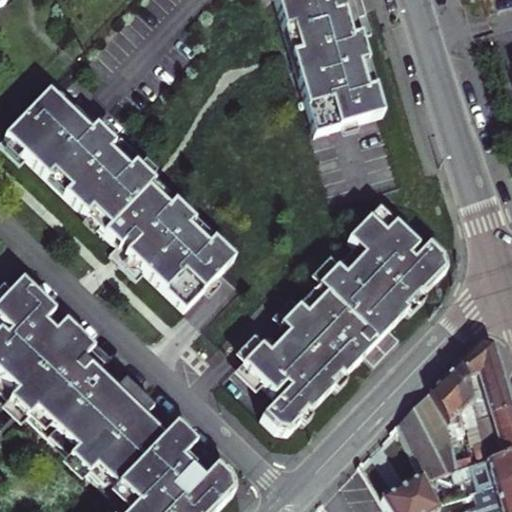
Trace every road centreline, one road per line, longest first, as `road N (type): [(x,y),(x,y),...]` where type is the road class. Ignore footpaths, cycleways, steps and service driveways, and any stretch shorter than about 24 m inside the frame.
road 1 (residential): [(291,500),(0,221)]
road 2 (tertiary): [(502,280),(291,500)]
road 3 (tertiary): [(502,280),(414,0)]
